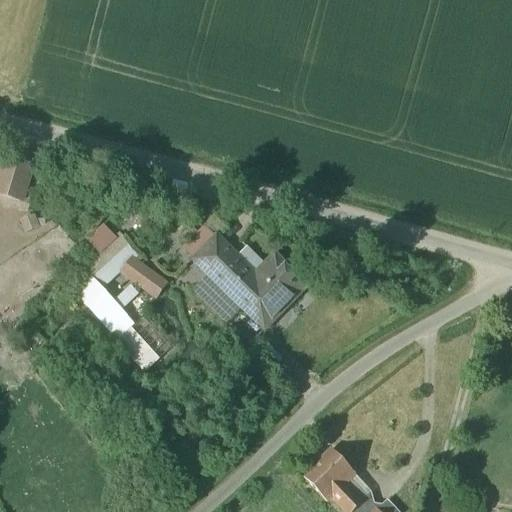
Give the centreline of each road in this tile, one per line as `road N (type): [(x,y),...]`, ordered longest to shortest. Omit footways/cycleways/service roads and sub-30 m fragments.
road 1 (unclassified): [(0,128),(511,268)]
road 2 (unclassified): [(511,284),(362,369),(203,511)]
